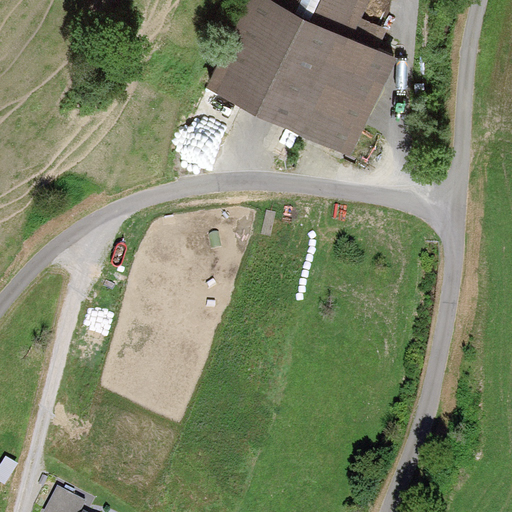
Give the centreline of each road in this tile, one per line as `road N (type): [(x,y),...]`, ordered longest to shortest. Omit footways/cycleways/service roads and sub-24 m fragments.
road 1 (unclassified): [(387,511),(422,427),(450,302),(466,69),(479,0)]
road 2 (track): [(0,305),(57,245),(158,193),(238,178),(457,205)]
